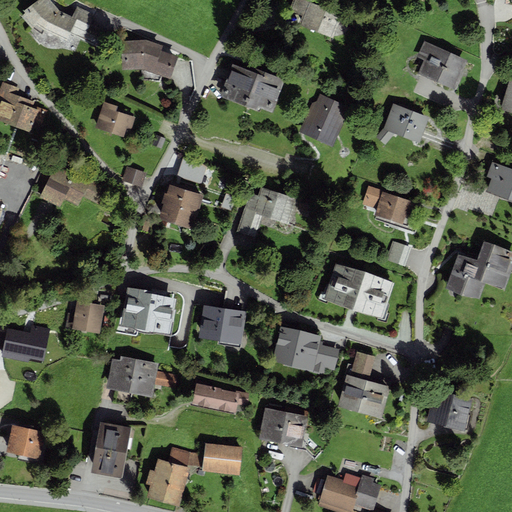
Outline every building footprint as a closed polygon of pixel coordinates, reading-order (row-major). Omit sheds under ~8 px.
[(59,10),(51,0),(38,0),(24,11),(25,12),(21,16),(32,28),(37,24),(42,28),(66,40),(70,34),(97,45),(103,29),(91,24),(94,15),(76,6),(72,16),(59,10)] [(343,15),(316,4),(317,0),(293,0),(289,11),(302,16),(298,25),(334,39),(343,15)] [(146,40),(120,41),(122,70),(143,69),(171,79),(178,56),(161,50),(162,45),(146,40)] [(424,40),(417,56),(424,60),(418,73),(454,89),(468,59),(424,40)] [(249,70),(232,63),(219,96),(258,111),(260,107),(272,112),(285,80),(250,66),(249,70)] [(511,80),(509,80),(500,108),(511,111),(511,80)] [(20,88),(2,82),(0,87),(0,120),(29,130),(31,124),(40,127),(46,109),(35,106),(35,108),(33,107),(35,101),(17,95),(20,88)] [(316,102),(312,103),(300,131),(333,146),(349,107),(320,94),(316,102)] [(117,106),(103,101),(95,127),(123,137),(126,128),(131,129),(135,117),(133,116),(134,114),(116,108),(117,106)] [(398,106),(393,104),(384,127),(376,136),(385,144),(395,132),(419,142),(428,118),(417,113),(418,112),(399,104),(398,106)] [(165,138),(156,135),(152,145),(161,149),(165,138)] [(511,168),(492,161),(486,177),(491,178),(487,190),(511,199),(511,168)] [(107,188),(56,163),(39,197),(60,207),(64,199),(78,206),(82,197),(99,205),(107,188)] [(146,172),(126,166),(122,180),(142,187),(146,172)] [(174,185),(170,183),(167,193),(165,192),(162,202),(164,203),(159,218),(192,229),(203,195),(197,193),(198,190),(175,182),(174,185)] [(299,199),(261,186),(258,195),(249,192),(236,231),(255,237),(262,215),(288,224),(291,214),(294,215),(299,199)] [(417,202),(386,193),(387,192),(368,186),(362,204),(376,208),(374,216),(410,227),(417,202)] [(145,220),(142,230),(147,231),(150,221),(145,220)] [(392,240),(386,260),(405,267),(411,247),(392,240)] [(511,252),(484,243),(478,261),(459,254),(446,288),(480,300),(486,283),(505,289),(511,269),(511,252)] [(366,271),(335,263),(323,298),(353,310),(382,318),(394,283),(366,271)] [(159,293),(127,287),(120,325),(169,334),(172,322),(173,322),(176,309),(174,309),(176,298),(159,295),(159,293)] [(223,307),(203,305),(198,338),(242,344),(248,299),(231,292),(225,290),(223,307)] [(103,305),(77,301),(74,319),(67,318),(66,329),(72,330),(72,328),(99,333),(103,305)] [(18,361),(42,365),(49,327),(31,324),(30,331),(7,327),(4,339),(0,338),(0,356),(2,357),(0,368),(0,369),(16,373),(18,361)] [(320,336),(281,326),(271,362),(312,373),(320,336)] [(319,344),(314,366),(335,371),(340,349),(319,344)] [(353,365),(348,363),(345,374),(346,374),(337,407),(381,419),(390,387),(368,381),(375,356),(357,351),(353,365)] [(112,359),(106,388),(115,390),(112,403),(129,406),(132,393),(151,397),(154,384),(157,371),(158,364),(121,356),(120,360),(112,359)] [(178,375),(157,371),(154,384),(176,389),(178,375)] [(194,383),(196,383),(192,403),(236,414),(237,405),(249,404),(248,393),(236,391),(235,392),(221,389),(221,388),(208,385),(209,382),(195,379),(194,383)] [(473,399),(434,389),(426,421),(465,431),(473,399)] [(307,416),(264,407),(258,438),(301,447),(304,432),(307,416)] [(131,427),(100,421),(91,472),(122,477),(131,427)] [(12,425),(6,452),(39,458),(45,432),(33,429),(33,426),(24,424),(23,427),(12,425)] [(323,451),(304,432),(301,447),(300,449),(305,450),(315,459),(323,451)] [(242,447),(205,443),(204,453),(190,452),(187,464),(202,466),(202,472),(240,475),(242,447)] [(168,462),(158,459),(154,471),(150,469),(145,484),(150,485),(147,497),(179,507),(189,467),(187,467),(187,464),(190,452),(171,447),(168,462)] [(275,467),(273,463),(268,462),(264,465),(266,470),(271,472),(275,467)] [(361,478),(345,473),(343,480),(328,475),(318,506),(336,511),(350,511),(352,509),(362,511),(370,511),(371,511),(373,511),(374,509),(381,485),(373,482),(375,478),(362,474),(361,478)]
